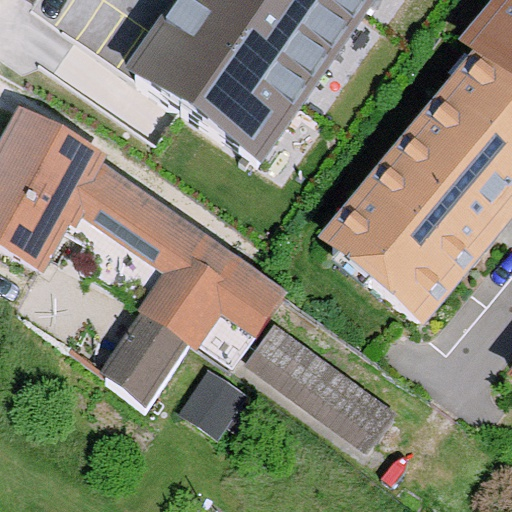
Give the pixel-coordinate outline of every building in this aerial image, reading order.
[(185,0),(125,87),(265,183),(390,0),(185,0)] [(470,68),(511,102),(511,0),(502,0),(456,57),(470,68)] [(511,231),(511,102),(470,68),(317,255),(422,341),(511,232),(511,231)] [(0,260),(40,282),(64,239),(98,175),(102,168),(18,122),(0,155),(0,260)] [(255,280),(98,175),(64,239),(77,253),(70,269),(146,314),(105,377),(126,398),(147,412),(191,349),(231,373),(250,338),(256,341),(285,300),(255,280)] [(392,418),(274,331),(245,371),(363,458),(392,418)]
